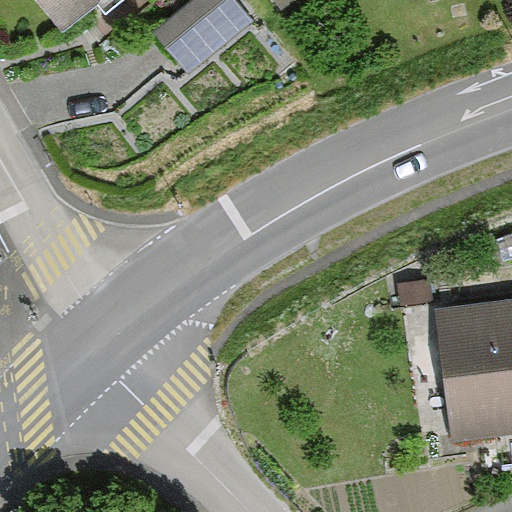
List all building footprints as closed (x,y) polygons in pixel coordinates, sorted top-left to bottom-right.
[(43,0),(63,23),(90,0),(96,0),(105,10),(117,0),(43,0)] [(233,0),(192,0),(155,32),(188,70),(250,18),(233,0)] [(168,76),(115,122),(148,160),(201,114),(168,76)] [(511,254),(511,233),(495,239),(502,258),(511,254)] [(430,299),(427,277),(397,281),(400,303),(430,299)] [(450,441),(511,434),(511,295),(435,303),(450,441)]
